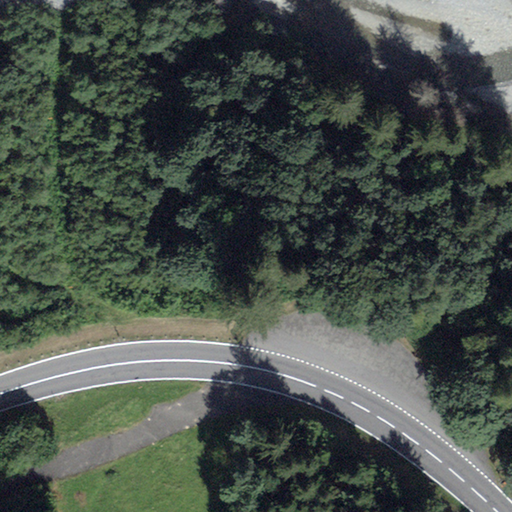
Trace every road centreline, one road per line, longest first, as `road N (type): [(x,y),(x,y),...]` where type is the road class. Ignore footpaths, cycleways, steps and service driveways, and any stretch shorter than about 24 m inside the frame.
road 1 (primary): [(495,511),(381,419),(311,385),(222,362),(117,364),(0,393)]
road 2 (track): [(277,376),(0,498)]
